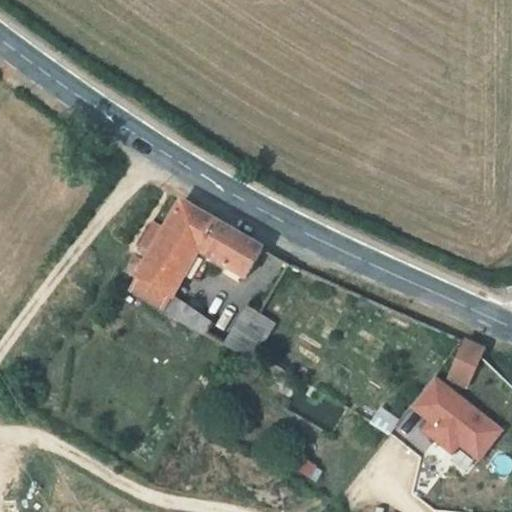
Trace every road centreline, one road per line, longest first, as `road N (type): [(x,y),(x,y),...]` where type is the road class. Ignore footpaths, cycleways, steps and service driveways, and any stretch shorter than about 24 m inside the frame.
road 1 (secondary): [(511,325),(272,217),(0,36)]
road 2 (unknown): [(168,148),(0,385)]
road 3 (unknown): [(0,443),(88,473),(161,511)]
